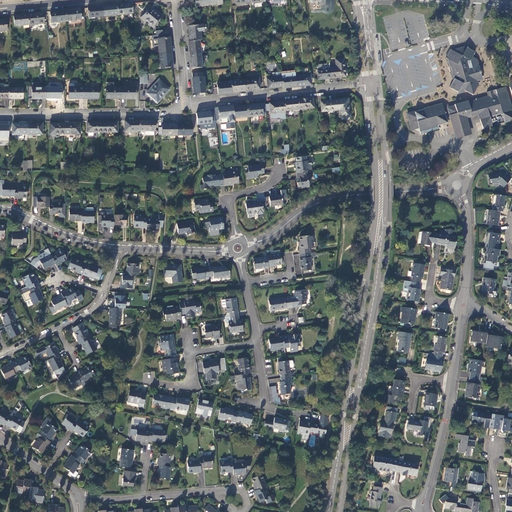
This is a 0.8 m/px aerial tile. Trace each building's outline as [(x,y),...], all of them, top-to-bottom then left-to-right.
[(117,5),(119,15),(134,13),(132,3),(117,5)] [(102,6),(103,16),(119,15),(117,5),(102,6)] [(102,6),(87,8),(88,18),(103,16),(102,6)] [(162,16),(150,7),(141,18),(145,21),(146,20),(154,27),(162,16)] [(65,10),(66,21),(81,20),(80,9),(65,10)] [(65,10),(50,12),(51,23),(66,21),(65,10)] [(42,12),(28,14),(29,24),(44,23),(44,18),(42,18),(42,12)] [(28,14),(14,15),(15,26),(23,25),(24,28),(29,27),(29,24),(28,14)] [(206,24),(188,26),(190,41),(199,40),(201,40),(200,31),(206,31),(206,24)] [(163,39),(163,35),(153,36),(154,46),(159,45),(160,54),(171,53),(170,38),(163,39)] [(190,41),(189,41),(189,48),(190,48),(191,53),(190,53),(190,54),(201,53),(199,40),(190,41)] [(473,95),(474,93),(478,87),(477,79),(482,78),(478,65),(473,66),(471,60),(472,57),(475,52),(467,48),(453,51),(449,59),(451,66),(452,69),(453,75),(454,78),(450,87),(454,89),(458,92),(460,88),(468,92),(473,95)] [(171,53),(160,54),(162,69),(173,67),(171,53)] [(190,54),(191,65),(192,65),(192,68),(202,67),(201,53),(190,54)] [(330,68),(331,78),(338,78),(337,72),(340,72),(341,75),(342,75),(342,76),(343,76),(344,77),(346,77),(344,59),(336,60),(337,67),(330,68)] [(330,68),(330,65),(317,66),(317,70),(318,79),(331,78),(330,68)] [(267,79),(268,88),(283,87),(282,78),(281,72),(273,73),(274,78),(267,79)] [(140,74),(139,83),(147,83),(148,74),(140,74)] [(310,75),(296,77),(297,87),(304,86),(304,84),(311,83),(310,75)] [(193,78),(194,92),(200,91),(201,93),(205,92),(204,77),(193,78)] [(283,87),(283,88),(297,87),(296,77),(282,78),(283,87)] [(244,80),(246,91),(254,90),(253,88),(259,88),(258,79),(244,80)] [(170,90),(159,80),(146,94),(151,98),(152,97),(157,102),(162,96),(164,97),(170,90)] [(240,91),(246,91),(244,80),(231,81),(231,83),(232,91),(239,90),(240,91)] [(219,95),(225,95),(225,93),(232,92),(232,91),(231,83),(217,84),(219,95)] [(506,92),(504,87),(500,88),(487,92),(487,95),(476,99),(476,101),(506,92)] [(8,88),(4,88),(0,88),(0,98),(8,99),(8,88)] [(23,88),(8,88),(8,99),(23,99),(23,88)] [(46,99),(46,88),(32,88),(32,99),(46,99)] [(60,88),(46,88),(46,99),(59,99),(60,88)] [(83,99),(83,88),(69,88),(69,98),(78,98),(78,99),(83,99)] [(98,88),(83,88),(83,99),(88,99),(98,99),(98,88)] [(121,99),(121,88),(106,88),(106,98),(121,99)] [(136,88),(121,88),(121,99),(135,99),(136,88)] [(470,134),(466,118),(472,116),(478,114),(479,118),(482,129),(511,121),(511,115),(506,92),(476,101),(470,102),(468,103),(465,104),(462,105),(459,105),(452,108),(449,108),(452,121),(457,138),(470,134)] [(314,108),(312,98),(298,99),(299,109),(307,108),(313,108),(314,108)] [(298,99),(284,101),(284,102),(285,111),(299,109),(298,99)] [(348,99),(333,101),(334,103),(334,111),(339,110),(340,118),(350,116),(348,99)] [(330,115),(335,115),(334,111),(334,103),(326,103),(326,101),(321,102),(322,112),(330,111),(330,115)] [(285,111),(284,102),(269,104),(266,105),(266,111),(270,110),(271,119),(280,118),(281,118),(283,119),(285,119),(286,119),(285,111)] [(247,106),(248,117),(263,116),(261,104),(247,106)] [(447,123),(442,104),(428,108),(425,109),(414,112),(411,113),(407,114),(411,129),(414,128),(417,127),(418,127),(420,134),(431,131),(439,129),(438,125),(447,123)] [(227,129),(235,128),(234,119),(234,117),(233,107),(233,106),(218,108),(214,108),(216,122),(221,122),(220,119),(228,118),(228,122),(227,123),(226,124),(227,129)] [(234,117),(234,119),(248,117),(247,106),(233,107),(234,117)] [(196,113),(197,124),(211,123),(210,112),(201,113),(196,113)] [(140,121),(125,121),(125,131),(140,131),(140,121)] [(140,121),(140,131),(146,131),(154,131),(155,131),(155,121),(140,121)] [(102,132),(102,123),(87,122),(87,132),(102,132)] [(117,123),(102,123),(102,132),(117,132),(117,123)] [(27,134),(28,124),(12,124),(12,134),(27,134)] [(43,124),(28,124),(27,134),(27,138),(33,138),(33,134),(43,134),(43,124)] [(65,134),(65,124),(50,124),(50,134),(65,134)] [(79,124),(65,124),(65,134),(79,134),(79,124)] [(178,135),(177,125),(162,125),(162,135),(178,135)] [(192,125),(177,125),(178,135),(192,136),(192,125)] [(284,145),(284,149),(280,149),(281,154),(289,153),(288,144),(284,145)] [(295,167),(296,173),(307,171),(308,171),(312,170),(311,165),(313,165),(312,161),(307,162),(306,157),(296,158),(297,167),(295,167)] [(27,168),(27,171),(35,171),(35,162),(32,162),(32,169),(27,168)] [(263,164),(248,166),(249,173),(247,173),(248,179),(256,178),(255,174),(265,173),(263,164)] [(237,171),(223,173),(223,174),(224,185),(233,184),(233,183),(239,182),(237,171)] [(307,171),(296,173),(298,183),(297,183),(298,188),(301,187),(301,189),(309,188),(308,182),(311,181),(310,176),(308,176),(307,171)] [(219,186),(224,185),(223,174),(217,175),(218,176),(215,177),(214,175),(208,176),(208,177),(202,178),(203,185),(200,185),(201,190),(209,189),(209,185),(214,185),(219,184),(219,186)] [(489,175),(490,184),(499,183),(504,187),(510,181),(502,174),(489,175)] [(15,188),(15,185),(3,185),(3,195),(11,195),(11,197),(15,196),(15,188)] [(18,188),(15,188),(15,196),(15,199),(18,199),(18,198),(27,198),(27,188),(18,188)] [(269,197),(270,206),(282,205),(282,199),(286,198),(285,190),(280,191),(281,195),(269,197)] [(505,196),(495,194),(493,210),(500,211),(502,212),(505,196)] [(33,197),(33,206),(36,207),(36,208),(40,208),(49,208),(49,204),(50,197),(37,197),(33,197)] [(213,211),(212,206),(211,206),(210,203),(209,204),(208,204),(207,200),(194,202),(195,209),(199,209),(200,213),(213,211)] [(263,202),(259,202),(255,202),(246,204),(248,214),(249,214),(258,213),(258,215),(264,213),(263,202)] [(65,217),(66,204),(62,204),(62,203),(52,203),(52,204),(49,204),(49,208),(49,214),(53,214),(53,213),(60,213),(60,216),(61,217),(65,217)] [(82,212),(82,221),(81,223),(85,223),(85,222),(94,222),(94,212),(94,209),(93,208),(87,208),(86,209),(86,212),(82,212)] [(82,212),(82,211),(78,211),(78,210),(70,210),(69,220),(78,220),(78,221),(82,221),(82,212)] [(493,210),(489,210),(487,224),(498,225),(500,211),(493,210)] [(102,216),(98,216),(98,231),(103,231),(104,226),(110,226),(110,228),(114,228),(114,226),(114,218),(111,217),(111,216),(111,213),(103,212),(103,213),(102,216)] [(127,215),(114,215),(114,218),(114,226),(122,226),(123,227),(126,227),(127,215)] [(147,220),(147,218),(143,218),(143,217),(134,217),(134,227),(143,227),(143,228),(147,228),(147,220)] [(209,220),(209,222),(209,224),(207,225),(208,230),(209,230),(210,233),(210,232),(219,231),(219,229),(224,229),(222,218),(209,220)] [(147,228),(147,230),(151,230),(151,229),(159,230),(160,220),(147,220),(147,228)] [(178,234),(183,233),(182,231),(186,231),(187,233),(187,235),(196,232),(194,226),(193,222),(177,224),(178,234)] [(445,235),(438,234),(438,235),(436,244),(436,245),(447,246),(447,249),(454,250),(456,242),(455,242),(456,237),(454,236),(455,231),(451,230),(449,230),(446,230),(445,235)] [(436,244),(438,235),(433,234),(433,233),(423,232),(420,245),(430,247),(430,246),(431,243),(434,244),(436,244)] [(488,232),(486,248),(488,248),(498,249),(501,235),(488,232)] [(18,234),(12,234),(11,245),(22,245),(22,244),(26,244),(26,234),(18,233),(18,234)] [(300,255),(310,253),(310,249),(312,248),(311,241),(313,241),(312,236),(299,237),(300,242),(301,250),(300,250),(299,250),(300,255)] [(483,268),(483,269),(492,270),(493,263),(497,263),(498,255),(500,255),(500,250),(498,249),(488,248),(487,252),(486,252),(485,261),(486,261),(486,263),(485,263),(484,268),(483,268)] [(49,251),(48,249),(44,250),(45,252),(38,256),(44,269),(51,265),(52,266),(55,264),(52,257),(49,251)] [(55,264),(56,266),(60,264),(60,263),(67,260),(63,250),(55,254),(55,255),(54,256),(52,257),(55,264)] [(316,257),(316,253),(310,253),(300,255),(302,272),(312,271),(311,263),(312,263),(311,258),(316,257)] [(269,267),(269,268),(273,268),(273,267),(282,265),(281,255),(267,257),(269,267)] [(255,270),(269,267),(267,257),(253,259),(255,270)] [(79,273),(83,274),(87,265),(83,264),(84,263),(75,260),(72,269),(79,273)] [(133,276),(137,276),(137,273),(138,273),(138,264),(128,263),(127,272),(126,276),(133,276)] [(411,282),(421,284),(422,278),(423,278),(425,265),(414,263),(412,276),(411,282)] [(87,265),(83,274),(86,276),(87,275),(95,278),(99,269),(87,264),(87,265)] [(172,277),(173,282),(178,281),(180,283),(183,282),(180,265),(164,265),(164,275),(165,277),(172,277)] [(213,266),(208,267),(209,277),(214,276),(214,278),(230,276),(230,271),(225,266),(213,268),(213,266)] [(208,280),(210,280),(209,277),(208,267),(203,268),(204,269),(199,270),(198,268),(191,269),(193,279),(196,278),(197,280),(205,279),(208,280)] [(456,271),(441,269),(441,274),(443,275),(441,289),(451,291),(453,276),(455,277),(456,271)] [(38,286),(39,286),(36,279),(35,279),(32,273),(23,278),(27,287),(29,287),(31,290),(38,286)] [(126,276),(122,276),(122,284),(121,284),(121,288),(132,289),(133,276),(126,276)] [(496,280),(485,279),(483,293),(488,294),(488,295),(492,296),(493,290),(494,290),(496,280)] [(411,282),(404,281),(402,292),(408,292),(407,300),(419,302),(420,299),(420,298),(421,290),(420,289),(421,284),(411,282)] [(41,294),(38,286),(31,290),(29,291),(31,294),(29,295),(34,305),(44,300),(41,294)] [(69,301),(69,302),(78,298),(73,289),(65,292),(61,293),(62,295),(66,302),(69,301)] [(291,299),(293,308),(298,307),(298,306),(302,305),(307,304),(306,299),(308,299),(307,291),(295,292),(296,298),(291,299)] [(0,303),(6,305),(8,295),(0,292),(0,303)] [(52,303),(49,305),(53,314),(57,312),(56,310),(67,305),(66,302),(62,295),(59,296),(59,297),(51,301),(52,303)] [(115,308),(121,308),(125,308),(125,296),(114,296),(114,299),(115,299),(115,308)] [(291,299),(291,297),(269,301),(270,311),(293,308),(291,299)] [(230,317),(238,315),(236,299),(225,300),(227,313),(230,313),(230,317)] [(180,307),(181,314),(186,313),(189,313),(190,317),(194,317),(194,312),(200,311),(199,302),(195,303),(194,300),(179,303),(180,307)] [(177,320),(182,319),(181,314),(180,307),(173,308),(173,306),(167,307),(168,309),(163,309),(164,314),(165,314),(167,320),(173,319),(173,318),(175,318),(176,320),(177,320)] [(417,309),(402,307),(401,314),(402,314),(401,323),(414,324),(416,314),(417,309)] [(110,320),(110,327),(112,327),(116,328),(116,325),(120,325),(120,321),(121,308),(115,308),(110,308),(110,311),(110,320)] [(15,323),(16,323),(14,320),(15,319),(11,311),(2,315),(6,323),(5,324),(6,327),(15,323)] [(449,315),(436,313),(435,318),(436,318),(435,328),(447,330),(449,315)] [(239,321),(238,315),(230,317),(231,322),(229,323),(230,333),(238,332),(238,333),(243,332),(242,321),(239,321)] [(6,327),(5,328),(7,331),(11,339),(21,334),(17,325),(15,323),(6,327)] [(220,338),(218,326),(205,327),(206,333),(205,333),(205,335),(206,335),(206,338),(214,337),(215,339),(220,338)] [(78,341),(80,344),(82,344),(89,340),(87,336),(88,336),(84,328),(75,332),(79,340),(78,341)] [(412,333),(399,331),(397,339),(399,340),(398,350),(408,352),(410,341),(411,341),(412,333)] [(487,335),(487,333),(473,331),(471,341),(486,344),(487,335)] [(176,354),(177,354),(175,344),(173,344),(173,340),(175,340),(174,334),(159,336),(160,340),(159,341),(158,346),(160,346),(161,351),(166,350),(165,353),(165,356),(176,354)] [(297,346),(299,346),(301,346),(300,342),(300,339),(301,339),(300,334),(294,335),(294,337),(292,337),(291,335),(283,337),(284,347),(285,348),(290,347),(290,351),(298,350),(297,346)] [(486,344),(485,346),(493,347),(493,349),(501,350),(503,337),(487,335),(486,344)] [(435,351),(435,355),(443,356),(444,352),(446,338),(436,336),(434,351),(435,351)] [(270,351),(276,350),(275,349),(284,347),(283,337),(276,338),(276,339),(269,339),(270,351)] [(97,349),(92,338),(89,340),(82,344),(83,347),(84,346),(88,354),(97,349)] [(49,355),(51,359),(59,355),(60,355),(58,351),(57,351),(54,344),(45,348),(44,347),(34,352),(37,357),(39,356),(41,354),(44,354),(46,353),(48,356),(49,355)] [(165,356),(165,360),(162,361),(163,370),(166,370),(167,374),(170,375),(179,373),(178,365),(176,365),(175,359),(177,359),(176,354),(165,356)] [(441,363),(443,356),(435,355),(428,354),(425,368),(433,369),(433,370),(440,372),(441,367),(442,368),(443,364),(441,363)] [(48,360),(54,371),(63,366),(60,359),(59,355),(51,359),(48,360)] [(13,362),(18,371),(21,370),(22,371),(28,368),(31,367),(26,357),(20,360),(20,359),(13,362)] [(247,374),(249,374),(247,358),(237,359),(239,371),(234,372),(235,376),(247,374)] [(219,372),(217,360),(211,360),(211,362),(202,363),(204,373),(206,373),(207,379),(210,379),(210,380),(217,379),(216,372),(219,372)] [(469,379),(479,380),(481,367),(483,367),(484,362),(471,360),(468,372),(470,373),(469,379)] [(281,378),(291,377),(289,361),(278,363),(281,378)] [(15,373),(18,371),(13,362),(6,366),(6,367),(1,370),(6,379),(15,374),(15,373)] [(54,371),(59,381),(66,372),(63,366),(54,371)] [(83,370),(79,371),(80,373),(84,381),(95,376),(90,367),(83,370)] [(77,375),(69,379),(70,382),(73,388),(74,388),(82,384),(83,388),(87,387),(84,382),(84,381),(80,373),(77,375)] [(248,378),(247,374),(235,376),(235,381),(239,380),(239,383),(239,384),(240,390),(245,389),(245,391),(251,390),(250,386),(251,386),(250,377),(248,378)] [(293,384),(292,377),(291,377),(281,378),(281,382),(280,382),(281,387),(280,387),(281,396),(291,395),(291,392),(292,392),(291,386),(292,386),(292,384),(293,384)] [(386,394),(385,402),(393,403),(394,396),(397,396),(397,397),(402,397),(403,392),(404,392),(405,381),(394,379),(393,386),(392,386),(390,395),(386,394)] [(478,384),(479,380),(469,379),(469,383),(467,383),(466,397),(478,398),(479,385),(478,384)] [(143,407),(146,394),(138,392),(138,391),(130,389),(127,401),(140,404),(139,406),(143,407)] [(429,392),(427,393),(426,393),(425,405),(436,406),(438,395),(437,395),(436,393),(429,392)] [(170,409),(172,398),(154,394),(152,404),(161,406),(161,408),(170,409)] [(177,398),(172,398),(170,409),(174,410),(175,408),(188,411),(190,399),(184,398),(184,399),(177,398)] [(211,416),(211,415),(212,410),(214,402),(211,402),(208,404),(199,402),(196,413),(211,416)] [(379,436),(390,438),(390,434),(392,434),(393,422),(395,421),(397,413),(396,412),(396,408),(387,407),(384,423),(381,422),(379,431),(380,432),(379,436)] [(231,422),(236,423),(236,422),(238,412),(233,411),(234,409),(225,408),(225,409),(220,408),(218,419),(225,420),(227,419),(231,420),(231,422)] [(1,424),(4,426),(5,424),(10,417),(7,415),(0,410),(0,422),(1,423),(1,424)] [(10,417),(5,424),(9,426),(9,425),(17,430),(22,421),(14,417),(17,412),(14,410),(10,415),(10,417)] [(246,412),(238,410),(238,412),(236,422),(251,425),(253,415),(245,413),(246,412)] [(484,428),(489,429),(491,420),(492,413),(478,412),(476,416),(472,416),(472,422),(482,424),(482,422),(485,422),(484,428)] [(305,420),(300,419),(297,434),(303,435),(303,434),(309,435),(310,432),(325,434),(327,426),(327,424),(327,423),(328,418),(321,415),(319,425),(311,424),(312,423),(304,421),(305,420)] [(491,420),(489,429),(498,430),(498,429),(501,429),(501,431),(503,433),(506,431),(509,432),(511,420),(504,419),(504,416),(499,415),(498,418),(495,417),(495,420),(491,420)] [(79,421),(80,419),(78,417),(76,420),(68,416),(63,423),(69,428),(69,429),(72,431),(73,430),(79,421)] [(409,420),(407,428),(419,430),(418,434),(422,435),(422,436),(424,437),(425,435),(427,436),(428,428),(430,428),(431,418),(425,416),(424,421),(423,421),(423,422),(409,420)] [(43,433),(41,436),(43,437),(49,441),(54,435),(53,435),(57,430),(51,425),(52,423),(50,420),(47,418),(41,426),(44,428),(42,432),(43,433)] [(272,427),(279,429),(278,432),(285,433),(285,432),(286,427),(289,427),(290,423),(287,422),(287,420),(275,418),(273,423),(272,427)] [(90,429),(79,421),(73,430),(76,432),(76,431),(84,437),(90,429)] [(144,442),(148,442),(148,441),(149,431),(137,430),(136,440),(144,441),(144,442)] [(149,431),(148,441),(152,441),(152,440),(160,442),(160,440),(165,441),(165,431),(153,430),(153,431),(149,430),(149,431)] [(468,436),(456,434),(455,438),(461,439),(460,444),(459,444),(458,453),(465,453),(465,456),(470,456),(472,447),(474,447),(475,441),(467,440),(468,436)] [(46,449),(50,443),(49,441),(43,437),(41,439),(39,438),(33,447),(42,453),(46,448),(46,449)] [(81,462),(83,459),(85,460),(91,452),(82,445),(78,451),(77,450),(73,456),(80,461),(81,462)] [(122,467),(132,468),(133,457),(132,457),(133,450),(122,449),(121,459),(122,460),(122,467)] [(199,453),(200,461),(201,468),(204,468),(204,467),(213,466),(212,456),(203,457),(202,452),(199,453)] [(158,462),(158,465),(160,466),(168,466),(168,463),(169,463),(171,455),(160,454),(159,462),(158,462)] [(73,456),(72,455),(67,462),(68,462),(64,467),(70,472),(73,474),(75,471),(79,465),(78,464),(80,461),(73,456)] [(374,456),(373,462),(374,462),(373,468),(378,469),(377,471),(390,473),(390,471),(396,472),(398,459),(395,458),(394,459),(374,456)] [(233,472),(232,459),(232,457),(228,458),(229,461),(227,462),(227,461),(220,462),(221,472),(230,471),(230,472),(233,472)] [(404,458),(398,457),(398,459),(396,472),(399,472),(399,474),(401,474),(401,475),(406,476),(406,474),(409,474),(409,475),(416,476),(417,470),(415,469),(416,464),(403,462),(404,458)] [(233,472),(234,475),(238,475),(238,474),(246,473),(245,469),(249,469),(250,467),(250,460),(244,461),(245,463),(236,464),(236,460),(232,459),(233,472)] [(0,474),(6,476),(8,463),(2,463),(2,461),(0,460),(0,474)] [(197,472),(201,472),(201,468),(200,461),(187,462),(188,472),(197,472)] [(169,479),(171,467),(168,466),(160,466),(159,469),(160,470),(159,478),(169,479)] [(451,490),(453,491),(454,488),(459,488),(459,484),(456,483),(459,469),(454,468),(454,469),(445,468),(443,482),(452,483),(451,490)] [(135,480),(136,472),(125,471),(124,478),(123,478),(122,486),(133,487),(134,480),(135,480)] [(478,473),(470,472),(469,477),(471,477),(470,484),(468,484),(467,490),(481,492),(482,483),(484,483),(484,474),(478,474),(478,473)] [(257,490),(267,485),(262,474),(252,478),(256,486),(255,486),(257,490)] [(31,486),(32,480),(24,479),(24,481),(17,480),(16,492),(30,495),(31,486)] [(268,489),(267,485),(257,490),(254,491),(256,494),(257,494),(260,502),(266,500),(267,503),(275,500),(273,495),(271,495),(269,496),(268,494),(266,490),(268,489)] [(30,495),(29,501),(43,503),(45,490),(38,489),(38,488),(31,486),(30,495)] [(382,488),(373,486),(372,491),(371,491),(368,507),(375,508),(375,507),(379,507),(379,505),(381,505),(382,501),(380,501),(382,488)] [(455,511),(459,511),(461,503),(461,502),(455,501),(455,499),(448,498),(444,494),(439,500),(442,503),(444,501),(445,502),(444,509),(455,510),(455,511)] [(461,503),(459,511),(460,511),(477,511),(479,502),(473,501),(473,499),(468,497),(466,504),(461,503)]
